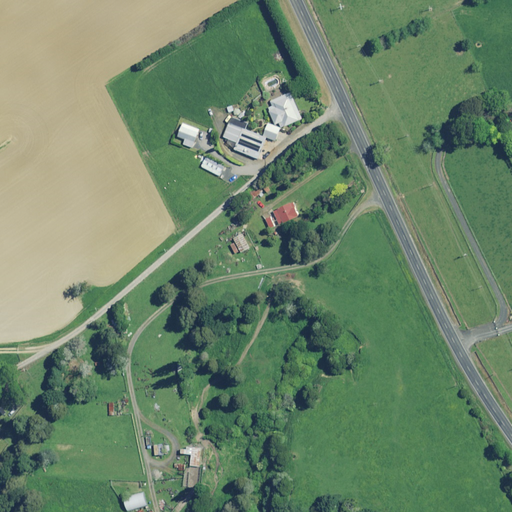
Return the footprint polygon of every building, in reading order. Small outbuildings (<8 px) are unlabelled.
[(290,92),(270,101),(282,127),(302,118),(290,92)] [(200,129),(183,123),(178,137),(185,139),(183,145),(193,148),(200,129)] [(267,138),(229,123),(223,136),(237,142),(234,150),(259,160),(267,138)] [(224,167),(206,158),(204,161),(222,170),(224,167)] [(248,196),(252,201),(259,195),(255,190),(248,196)] [(299,216),(293,202),(273,211),(279,225),(299,216)] [(274,227),(270,217),(265,219),(269,229),(274,227)] [(250,248),(242,234),(233,238),(241,253),(250,248)] [(234,242),(230,245),(235,254),(239,251),(234,242)] [(187,447),(187,450),(182,449),(181,454),(192,455),(190,466),(202,467),(204,449),(187,447)] [(146,505),(143,493),(124,499),(127,511),(146,505)]
